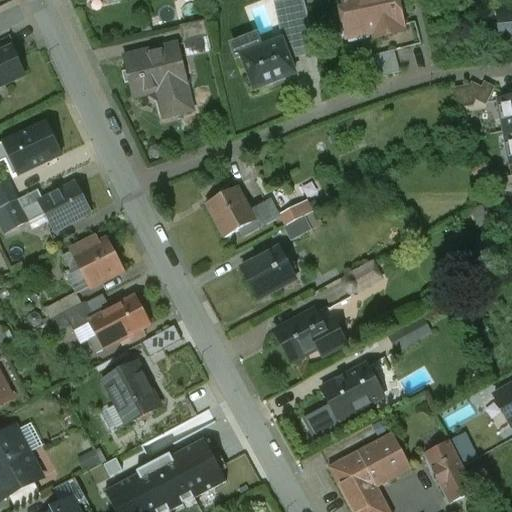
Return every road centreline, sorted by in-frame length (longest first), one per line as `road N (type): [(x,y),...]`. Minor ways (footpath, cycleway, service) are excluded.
road 1 (residential): [(511,68),(430,76),(132,182)]
road 2 (residential): [(132,182),(300,511)]
road 3 (residential): [(40,2),(132,182)]
